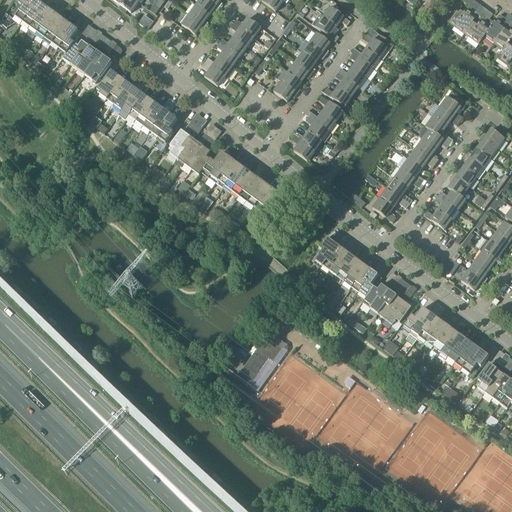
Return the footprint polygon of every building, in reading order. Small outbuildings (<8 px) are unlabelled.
[(17,24),(19,21),(22,23),(29,13),(26,11),(33,0),(22,0),(9,18),(6,16),(0,23),(0,25),(6,30),(13,21),(17,24)] [(22,23),(29,29),(36,18),(33,16),(41,5),(33,0),(26,11),(29,13),(22,23)] [(131,15),(138,5),(134,2),(130,0),(115,0),(114,2),(131,15)] [(218,10),(205,0),(200,0),(195,8),(198,10),(208,18),(213,11),(216,14),(218,10)] [(205,0),(218,10),(222,5),(219,3),(221,0),(205,0)] [(282,4),(276,0),(255,0),(275,14),(282,4)] [(412,0),(407,0),(406,3),(414,8),(417,3),(412,0)] [(449,24),(463,35),(468,28),(473,21),(474,22),(476,18),(471,15),(478,5),(470,0),(466,0),(464,3),(469,6),(463,14),(459,11),(449,24)] [(29,29),(37,34),(44,24),(40,21),(48,11),(41,5),(33,16),(36,18),(29,29)] [(195,8),(188,18),(204,29),(208,24),(205,23),(208,18),(198,10),(195,8)] [(350,23),(330,9),(322,20),(335,30),(340,23),(346,28),(350,23)] [(37,34),(44,39),(51,29),(48,26),(55,16),(48,11),(40,21),(44,24),(37,34)] [(478,46),(484,38),(484,37),(490,29),(485,26),(489,20),(489,21),(493,16),(487,12),(478,25),(474,22),(473,21),(468,28),(463,35),(478,46)] [(44,39),(51,45),(58,35),(55,32),(63,21),(55,16),(48,26),(51,29),(44,39)] [(494,44),(506,28),(501,24),(505,20),(500,16),(494,24),(489,21),(489,20),(485,26),(490,29),(484,37),(484,38),(494,44)] [(318,17),(312,27),(335,44),(338,39),(332,34),(335,30),(322,20),(318,17)] [(202,33),(204,29),(188,18),(181,27),(194,37),(199,31),(202,33)] [(236,21),(233,26),(253,41),(260,30),(247,20),(243,26),(236,21)] [(51,45),(58,50),(66,40),(62,37),(70,27),(63,21),(55,32),(58,35),(51,45)] [(287,30),(290,33),(295,25),(292,23),(287,30)] [(237,34),(232,40),(245,50),(246,50),(253,41),(233,26),(230,29),(237,34)] [(66,55),(74,45),(70,43),(78,33),(70,27),(62,37),(66,40),(58,50),(66,55)] [(494,44),(504,51),(504,52),(510,43),(511,45),(511,29),(511,31),(506,28),(494,44)] [(94,37),(98,40),(102,35),(97,32),(94,37)] [(308,46),(325,58),(328,53),(325,51),(329,45),(316,35),(308,46)] [(366,51),(379,61),(386,51),(388,53),(393,47),(378,36),(374,42),(366,36),(363,40),(370,45),(366,51)] [(98,40),(94,37),(90,42),(95,45),(98,40)] [(18,43),(13,40),(9,46),(13,49),(18,43)] [(218,45),(239,60),(246,50),(245,50),(232,40),(228,45),(222,41),(218,45)] [(74,45),(66,55),(62,61),(70,66),(77,56),(81,59),(89,48),(81,42),(77,48),(74,45)] [(108,47),(113,51),(117,46),(112,42),(108,47)] [(273,49),(277,51),(281,45),(278,42),(273,49)] [(267,43),(263,48),(268,52),(272,46),(267,43)] [(511,45),(510,43),(504,52),(504,51),(498,60),(511,69),(511,45)] [(222,54),(218,60),(232,70),(239,60),(218,45),(216,49),(222,54)] [(301,55),(315,65),(319,59),(322,61),(325,58),(308,46),(301,55)] [(113,51),(108,47),(105,53),(109,56),(113,51)] [(70,66),(77,72),(84,62),(88,64),(96,53),(89,48),(81,59),(77,56),(70,66)] [(277,51),(273,49),(268,55),(272,58),(277,51)] [(379,61),(366,51),(362,56),(353,50),(350,53),(352,55),(352,56),(372,71),(379,61)] [(33,54),(28,51),(23,56),(28,60),(33,54)] [(77,72),(84,77),(91,67),(95,69),(103,59),(96,53),(88,64),(84,62),(77,72)] [(315,65),(301,55),(294,65),(310,77),(314,72),(311,70),(315,65)] [(40,60),(35,56),(30,62),(35,66),(40,60)] [(351,70),(365,80),(372,71),(352,56),(349,59),(356,64),(351,70)] [(256,58),(249,68),(254,71),(261,62),(256,58)] [(96,85),(100,80),(111,64),(103,59),(95,69),(91,67),(84,77),(96,85)] [(204,64),(225,79),(228,81),(235,72),(232,70),(218,60),(214,65),(208,60),(204,64)] [(259,68),(262,71),(267,64),(264,62),(259,68)] [(225,79),(204,64),(202,68),(208,73),(204,79),(218,89),(225,79)] [(294,65),(288,74),(287,75),(301,85),(305,79),(308,81),(310,77),(294,65)] [(262,71),(259,68),(254,75),(258,77),(262,71)] [(365,80),(351,70),(348,75),(341,70),(337,75),(358,90),(365,80)] [(280,84),(280,85),(296,96),(300,92),(297,89),(301,85),(287,75),(288,74),(284,72),(277,82),(280,84)] [(103,84),(97,92),(101,95),(99,97),(106,102),(114,92),(110,89),(118,78),(111,73),(103,84)] [(337,90),(351,99),(358,90),(337,75),(335,79),(342,84),(337,90)] [(106,102),(114,107),(121,97),(117,94),(125,83),(118,78),(110,89),(114,92),(106,102)] [(114,107),(121,112),(129,102),(125,99),(133,89),(125,83),(117,94),(121,97),(114,107)] [(280,85),(273,94),(287,104),(291,98),(294,100),(296,96),(280,85)] [(121,112),(128,118),(136,108),(132,105),(140,94),(133,89),(125,99),(129,102),(121,112)] [(351,99),(337,90),(334,95),(327,90),(323,95),(344,109),(351,99)] [(440,109),(460,124),(463,120),(456,115),(460,109),(463,111),(468,104),(452,93),(440,109)] [(128,118),(135,123),(143,113),(139,110),(147,100),(140,94),(132,105),(136,108),(128,118)] [(370,98),(366,102),(371,106),(375,102),(370,98)] [(326,108),(322,115),(335,124),(343,114),(322,99),(319,104),(326,108)] [(135,123),(142,128),(150,118),(147,116),(154,105),(147,100),(139,110),(143,113),(135,123)] [(142,128),(150,134),(158,123),(154,121),(162,110),(154,105),(147,116),(150,118),(142,128)] [(433,119),(446,129),(450,123),(457,128),(460,124),(440,109),(433,119)] [(150,134),(157,139),(165,129),(161,126),(169,116),(162,110),(154,121),(158,123),(150,134)] [(87,111),(82,118),(90,124),(95,117),(87,111)] [(308,119),(328,134),(335,124),(322,115),(318,120),(311,115),(308,119)] [(177,121),(169,116),(161,126),(165,129),(157,139),(165,145),(173,134),(169,131),(177,121)] [(101,122),(95,117),(90,124),(96,128),(101,122)] [(328,134),(308,119),(305,123),(312,128),(308,134),(321,143),(328,134)] [(446,129),(433,119),(425,129),(449,146),(453,142),(442,134),(446,129)] [(192,133),(195,128),(190,124),(187,129),(192,133)] [(195,128),(192,133),(197,137),(200,132),(195,128)] [(422,142),(436,151),(440,146),(446,151),(449,146),(425,129),(424,128),(419,135),(420,136),(418,139),(422,141),(422,142)] [(122,130),(113,142),(119,146),(127,134),(122,130)] [(480,139),(497,151),(504,141),(491,131),(486,137),(484,135),(480,139)] [(169,155),(177,161),(184,151),(181,148),(188,137),(181,132),(169,148),(173,150),(169,155)] [(321,143),(308,134),(304,139),(294,132),(291,136),(294,138),(294,139),(314,153),(321,143)] [(206,144),(210,139),(204,135),(201,140),(206,144)] [(177,161),(184,166),(192,156),(188,153),(196,143),(188,137),(181,148),(184,151),(177,161)] [(210,139),(206,144),(211,147),(215,143),(210,139)] [(314,153),(294,139),(291,142),(298,147),(293,153),(307,163),(314,153)] [(476,151),(489,161),(497,151),(480,139),(477,143),(480,145),(476,151)] [(415,151),(435,166),(438,162),(432,157),(436,151),(422,142),(415,151)] [(184,166),(191,172),(199,161),(195,159),(203,148),(196,143),(188,153),(192,156),(184,166)] [(202,172),(210,161),(207,159),(210,154),(203,148),(195,159),(199,161),(191,172),(199,177),(202,172)] [(435,166),(415,151),(408,161),(421,171),(425,165),(432,170),(435,166)] [(466,158),(483,170),(489,161),(476,151),(472,156),(469,154),(466,158)] [(210,161),(202,172),(210,178),(218,167),(221,170),(229,159),(221,154),(214,164),(210,161)] [(397,167),(401,170),(400,171),(421,186),(424,181),(417,177),(421,171),(408,161),(407,161),(403,158),(397,167)] [(462,170),(475,180),(483,170),(466,158),(463,162),(466,164),(462,170)] [(210,178),(217,183),(225,173),(228,175),(236,165),(229,159),(221,170),(218,167),(210,178)] [(217,183),(224,188),(232,178),(236,181),(243,170),(236,165),(228,175),(225,173),(217,183)] [(224,188),(232,194),(239,183),(243,186),(251,175),(243,170),(236,181),(232,178),(224,188)] [(452,178),(468,190),(475,180),(462,170),(458,175),(455,173),(452,178)] [(393,181),(407,191),(411,185),(418,190),(421,186),(400,171),(393,181)] [(232,194),(239,199),(247,189),(250,191),(258,181),(251,175),(243,186),(239,183),(232,194)] [(499,183),(503,185),(508,178),(504,176),(499,183)] [(468,190),(452,178),(449,182),(452,184),(447,190),(452,193),(461,199),(468,190)] [(239,199),(246,204),(254,194),(258,197),(265,186),(258,181),(250,191),(247,189),(239,199)] [(407,191),(393,181),(386,190),(409,207),(412,202),(403,196),(407,191)] [(246,204),(254,210),(261,199),(265,202),(272,191),(265,186),(258,197),(254,194),(246,204)] [(180,187),(177,191),(184,196),(185,196),(188,192),(180,187)] [(196,196),(188,190),(188,192),(185,196),(192,201),(196,196)] [(409,207),(386,190),(379,200),(392,210),(397,204),(406,211),(409,207)] [(207,196),(201,191),(195,199),(201,204),(207,196)] [(269,205),(272,208),(280,197),(272,191),(265,202),(261,199),(254,210),(261,215),(269,205)] [(438,197),(458,212),(466,202),(461,199),(452,193),(448,198),(441,193),(438,197)] [(437,212),(451,222),(458,212),(438,197),(435,201),(442,206),(437,212)] [(210,205),(204,200),(201,205),(206,209),(210,205)] [(389,215),(392,210),(379,200),(372,210),(392,225),(395,220),(389,215)] [(493,205),(490,209),(496,213),(499,209),(493,205)] [(451,222),(437,212),(434,217),(427,212),(423,217),(444,232),(451,222)] [(480,222),(483,224),(488,218),(485,215),(480,222)] [(511,230),(504,224),(496,234),(497,235),(511,245),(511,230)] [(509,250),(511,246),(511,245),(497,235),(496,234),(489,243),(489,244),(502,254),(507,248),(509,250)] [(474,237),(471,235),(466,241),(469,244),(474,237)] [(315,262),(322,267),(329,258),(326,255),(334,244),(326,239),(318,250),(322,253),(315,262)] [(478,250),(482,253),(498,265),(501,267),(504,263),(499,259),(502,254),(489,244),(489,243),(486,241),(478,250)] [(341,250),(334,244),(326,255),(329,258),(322,267),(329,273),(337,263),(333,260),(341,250)] [(348,255),(341,250),(333,260),(337,263),(329,273),(337,278),(344,269),(340,266),(348,255)] [(498,265),(482,253),(475,263),(488,273),(492,267),(495,269),(498,265)] [(456,254),(451,261),(454,263),(455,263),(459,256),(456,254)] [(355,260),(348,255),(340,266),(344,269),(337,278),(344,284),(351,274),(348,271),(355,260)] [(363,266),(355,260),(348,271),(351,274),(344,284),(351,289),(359,279),(355,276),(363,266)] [(451,261),(446,267),(444,270),(451,276),(459,266),(455,263),(454,263),(451,261)] [(475,263),(467,273),(484,285),(487,280),(484,278),(488,273),(475,263)] [(351,289),(359,294),(366,284),(362,282),(370,271),(363,266),(355,276),(359,279),(351,289)] [(359,294),(366,300),(374,289),(370,287),(378,277),(370,271),(362,282),(366,284),(359,294)] [(481,288),(484,285),(467,273),(460,282),(474,292),(478,286),(481,288)] [(393,281),(398,285),(402,279),(397,276),(393,281)] [(398,285),(393,281),(389,286),(394,290),(398,285)] [(374,289),(366,300),(362,305),(370,310),(378,300),(381,303),(389,292),(381,287),(377,292),(374,289)] [(408,292),(412,296),(416,290),(412,287),(408,292)] [(370,310),(377,316),(385,306),(388,308),(396,298),(389,292),(381,303),(378,300),(370,310)] [(412,296),(408,292),(404,297),(408,300),(412,296)] [(335,298),(329,306),(334,310),(340,301),(335,298)] [(377,316),(385,321),(392,311),(396,314),(403,303),(396,298),(388,308),(385,306),(377,316)] [(411,309),(403,303),(396,314),(392,311),(385,321),(392,327),(396,322),(399,324),(411,309)] [(346,310),(340,305),(335,312),(341,316),(346,310)] [(403,327),(411,333),(418,322),(422,325),(429,314),(422,309),(415,319),(411,316),(403,327)] [(422,325),(418,322),(411,333),(404,342),(411,347),(418,338),(425,328),(429,330),(437,320),(429,314),(422,325)] [(418,338),(425,343),(433,333),(436,336),(444,325),(437,320),(429,330),(425,328),(418,338)] [(425,343),(433,349),(440,339),(443,341),(451,330),(444,325),(436,336),(433,333),(425,343)] [(433,349),(440,354),(447,344),(451,346),(459,336),(451,330),(443,341),(440,339),(433,349)] [(440,354),(447,360),(455,349),(458,352),(466,341),(459,336),(451,346),(447,344),(440,354)] [(266,338),(259,348),(255,345),(248,355),(251,357),(243,368),(236,379),(248,388),(268,360),(273,363),(282,350),(271,342),(266,338)] [(271,342),(283,350),(286,346),(274,338),(271,342)] [(447,360),(455,365),(462,355),(465,357),(473,346),(466,341),(458,352),(455,349),(447,360)] [(387,346),(383,351),(392,357),(396,352),(387,346)] [(455,365),(462,370),(469,360),(472,362),(480,352),(473,346),(465,357),(462,355),(455,365)] [(283,350),(282,350),(273,363),(268,360),(248,388),(257,394),(287,353),(283,350)] [(488,357),(480,352),(472,362),(469,360),(462,370),(469,376),(477,365),(480,368),(488,357)] [(501,360),(505,363),(509,358),(505,354),(501,360)] [(397,355),(394,359),(400,363),(403,359),(397,355)] [(404,360),(401,364),(407,368),(410,365),(404,360)] [(505,363),(501,360),(497,365),(502,368),(505,363)] [(477,389),(485,394),(492,384),(488,381),(496,371),(489,365),(478,381),(481,383),(477,389)] [(503,376),(496,371),(488,381),(492,384),(485,394),(492,400),(499,390),(495,387),(503,376)] [(511,381),(503,376),(495,387),(499,390),(492,400),(499,405),(507,395),(503,392),(511,381)] [(351,390),(355,384),(348,378),(344,384),(351,390)] [(431,386),(430,387),(435,391),(440,385),(434,381),(431,386)] [(510,406),(511,403),(511,382),(511,381),(503,392),(507,395),(499,405),(507,411),(510,406)] [(461,398),(451,390),(444,400),(454,407),(455,407),(458,402),(461,398)]
